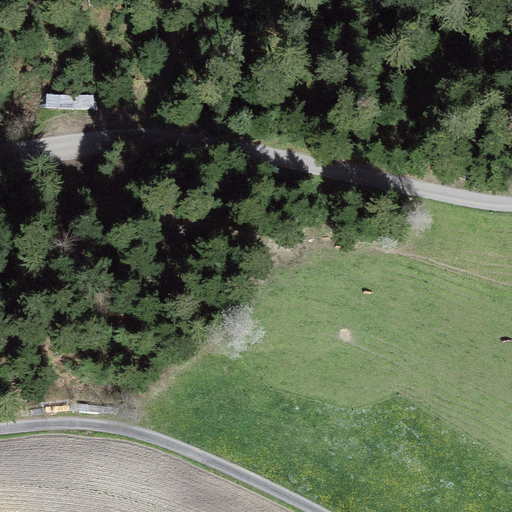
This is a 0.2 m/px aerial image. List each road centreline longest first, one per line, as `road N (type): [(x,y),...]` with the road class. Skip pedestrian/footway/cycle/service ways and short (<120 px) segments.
road 1 (track): [(0,155),(178,137),(252,145),(445,196),(511,199)]
road 2 (track): [(326,511),(221,458),(131,427),(61,423),(0,431)]
